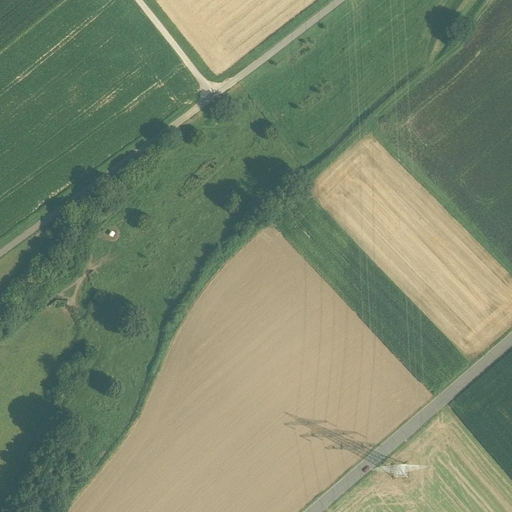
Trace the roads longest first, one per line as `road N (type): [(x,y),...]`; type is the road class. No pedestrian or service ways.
road 1 (track): [(503,0),(202,281),(170,331),(132,427),(64,511)]
road 2 (track): [(0,255),(339,0)]
road 3 (tertiary): [(511,340),(313,511)]
road 4 (track): [(511,273),(364,127)]
road 5 (track): [(212,98),(135,0)]
